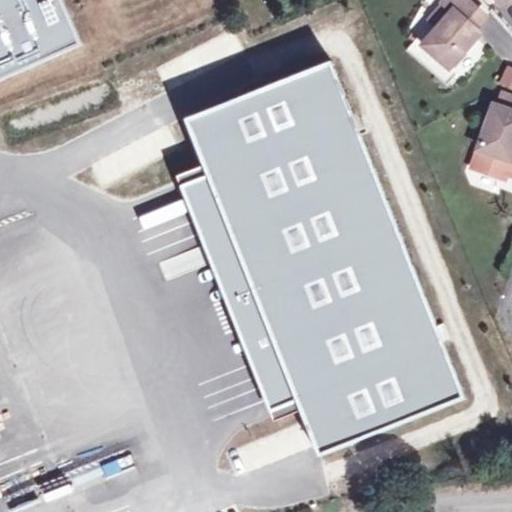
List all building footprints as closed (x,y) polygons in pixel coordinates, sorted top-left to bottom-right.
[(0,0),(0,82),(81,47),(59,0),(0,0)] [(469,36),(474,30),(486,17),(466,0),(447,0),(444,4),(453,13),(423,47),(449,70),(476,41),(469,36)] [(440,4),(412,32),(423,43),(451,15),(440,4)] [(480,36),(474,30),(469,36),(476,41),(480,36)] [(511,67),(507,66),(500,86),(511,90),(511,67)] [(339,68),(197,124),(219,180),(194,189),(284,415),(309,405),(330,457),(472,401),(339,68)] [(511,114),(492,107),(477,153),(510,164),(511,158),(511,114)] [(511,158),(510,164),(477,153),(471,171),(504,182),(506,176),(511,178),(511,158)] [(0,443),(14,436),(0,408),(0,443)] [(51,496),(29,506),(32,511),(53,511),(57,510),(51,496)]
